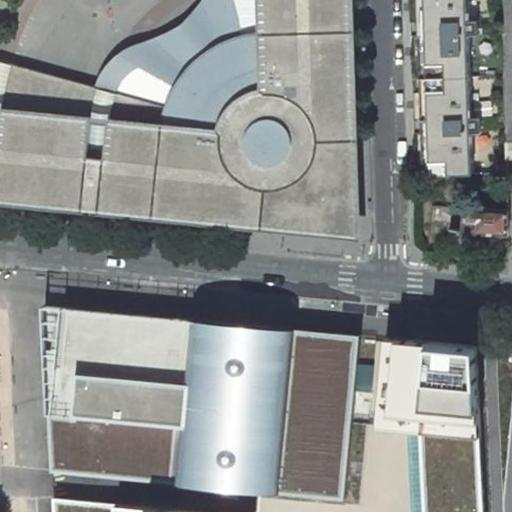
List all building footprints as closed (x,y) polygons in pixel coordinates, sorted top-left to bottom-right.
[(0,201),(230,222),(235,222),(242,220),(248,217),(254,212),(259,207),(263,201),(265,194),(266,189),(274,189),(282,187),(290,185),(298,180),(305,174),(313,162),(317,151),(318,139),(355,138),(350,0),(263,0),(264,32),(265,68),(255,68),(246,70),(240,72),(229,77),(221,84),(214,92),(209,101),(205,111),(170,105),(117,90),(116,96),(113,106),(112,116),(111,121),(94,121),(95,115),(97,103),(99,92),(101,86),(13,62),(9,76),(5,96),(3,104),(2,111),(0,110),(0,201)] [(425,0),(431,175),(473,174),(472,133),(481,132),(481,117),(472,117),(469,34),(478,34),(478,19),(469,20),(468,0),(425,0)] [(174,91),(170,105),(205,111),(209,101),(214,92),(221,84),(229,77),(240,72),(246,70),(255,68),(265,68),(264,32),(250,32),(231,37),(216,44),(204,52),(192,63),(182,76),(174,91)] [(141,42),(112,55),(119,71),(148,58),(141,42)] [(9,76),(13,62),(0,58),(0,110),(2,111),(3,104),(5,96),(9,76)] [(116,96),(117,90),(101,86),(99,92),(97,103),(95,115),(94,121),(111,121),(112,116),(113,106),(116,96)] [(355,138),(318,139),(317,151),(313,162),(305,174),(298,180),(290,185),(282,187),(274,189),(266,189),(265,194),(263,201),(259,207),(254,212),(248,217),(242,220),(235,222),(230,222),(358,234),(355,138)] [(509,234),(509,210),(470,208),(468,220),(476,221),(475,232),(477,233),(508,235),(509,234)] [(361,334),(44,304),(54,470),(344,498),(355,394),(361,334)] [(421,452),(482,456),(477,345),(361,334),(355,394),(381,397),(386,433),(421,452)] [(424,511),(485,511),(482,456),(421,452),(424,511)]
